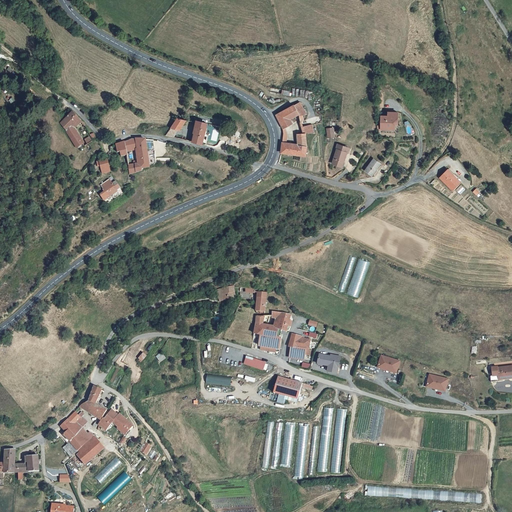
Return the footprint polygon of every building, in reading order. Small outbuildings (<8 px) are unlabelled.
[(294,112),(281,118),(285,128),(290,125),(296,122),(297,122),(296,118),(294,112)] [(81,117),(75,114),(59,125),(64,133),(72,128),(83,120),(83,119),(81,117)] [(381,119),(381,129),(387,130),(386,132),(395,132),(395,127),(393,126),(393,125),(397,125),(398,116),(388,115),(388,119),(381,119)] [(281,118),(275,121),(277,123),(278,125),(279,128),(279,130),(280,132),(280,134),(281,136),(281,137),(292,132),(290,125),(285,128),(281,118)] [(185,122),(177,119),(170,130),(176,132),(179,133),(185,122)] [(191,140),(203,144),(208,126),(195,121),(195,125),(191,140)] [(76,133),(72,128),(64,133),(68,138),(76,133)] [(169,137),(173,138),(176,132),(170,130),(166,136),(167,136),(169,137)] [(84,145),(80,139),(76,133),(68,138),(76,150),(84,145)] [(89,133),(80,139),(84,145),(93,139),(89,133)] [(299,139),(298,149),(296,162),(304,163),(308,140),(299,139)] [(137,140),(125,141),(127,149),(138,148),(137,140)] [(146,140),(137,140),(138,148),(140,156),(141,164),(136,164),(136,172),(151,167),(146,140)] [(125,141),(116,144),(116,145),(117,145),(118,153),(121,152),(122,157),(128,155),(127,151),(127,149),(125,141)] [(286,148),(281,147),(281,152),(281,159),(296,162),(298,149),(286,148)] [(347,158),(337,156),(334,170),(344,172),(347,158)] [(100,161),(97,162),(97,167),(101,166),(103,174),(110,172),(108,159),(100,161)] [(129,165),(128,165),(129,175),(136,172),(136,164),(129,165)] [(461,175),(447,164),(439,173),(452,184),(461,175)] [(382,171),(374,165),(365,177),(372,183),(382,171)] [(110,181),(101,187),(108,198),(121,189),(118,184),(114,187),(110,181)] [(359,297),(369,259),(360,257),(357,268),(360,269),(358,276),(353,275),(348,295),(359,297)] [(237,290),(234,278),(224,282),(227,293),(237,290)] [(227,293),(224,282),(219,283),(222,295),(227,293)] [(260,286),(258,301),(266,303),(268,287),(260,286)] [(222,295),(214,298),(217,308),(226,306),(222,295)] [(288,314),(290,308),(270,304),(269,312),(275,312),(273,317),(274,317),(273,322),(278,324),(281,325),(285,326),(286,325),(287,320),(288,314)] [(257,309),(256,318),(265,320),(266,308),(257,309)] [(263,339),(278,341),(281,342),(282,332),(281,331),(276,330),(277,328),(278,324),(273,322),(265,320),(256,318),(255,328),(262,329),(260,338),(263,339)] [(299,328),(293,327),(292,332),(290,339),(292,340),(298,341),(299,328)] [(304,330),(299,328),(298,341),(309,342),(311,332),(305,331),(304,330)] [(298,341),(292,340),(292,341),(291,350),(306,352),(306,347),(311,348),(312,343),(309,342),(298,341)] [(332,349),(321,347),(319,356),(330,358),(329,364),(338,366),(342,349),(332,348),(332,349)] [(380,358),(382,348),(379,347),(375,359),(388,363),(388,360),(380,358)] [(401,354),(382,348),(380,358),(388,360),(388,363),(397,366),(401,354)] [(267,355),(248,349),(246,355),(267,363),(269,358),(266,357),(267,355)] [(511,358),(499,360),(499,359),(494,360),(495,368),(500,368),(500,369),(498,369),(499,374),(505,373),(505,372),(511,371),(511,358)] [(431,367),(428,377),(439,379),(438,382),(446,384),(449,371),(431,367)] [(304,376),(279,369),(275,385),(299,392),(304,376)] [(207,384),(232,386),(233,376),(208,374),(207,384)] [(88,390),(95,395),(102,382),(94,378),(88,390)] [(88,391),(80,400),(96,412),(99,414),(106,403),(95,395),(88,390),(88,391)] [(107,424),(113,416),(116,413),(119,411),(123,408),(121,406),(119,407),(112,402),(104,413),(103,413),(99,419),(106,425),(107,424)] [(72,404),(62,419),(66,422),(67,423),(74,430),(79,425),(80,423),(75,418),(81,411),(73,403),(72,404)] [(327,472),(334,408),(325,407),(318,471),(327,472)] [(116,413),(113,416),(119,421),(118,422),(125,429),(134,418),(123,408),(119,411),(116,413)] [(337,409),(331,472),(341,473),(346,409),(337,409)] [(86,416),(81,411),(75,418),(80,423),(86,416)] [(267,422),(264,468),(269,468),(273,422),(267,422)] [(278,467),(282,423),(276,422),(273,466),(278,467)] [(64,428),(70,435),(74,430),(67,423),(63,427),(64,428)] [(285,424),(282,465),(291,466),(294,425),(285,424)] [(74,430),(79,433),(83,428),(79,425),(74,430)] [(300,425),(295,477),(303,478),(309,426),(300,425)] [(70,435),(64,428),(61,430),(67,437),(70,435)] [(83,428),(79,433),(74,430),(70,435),(78,444),(88,432),(83,428)] [(97,432),(78,448),(86,457),(105,440),(97,432)] [(151,440),(143,444),(147,451),(155,446),(151,440)] [(16,444),(6,445),(7,455),(8,464),(8,465),(19,465),(20,457),(17,457),(16,444)] [(27,457),(20,457),(19,465),(23,465),(41,465),(40,463),(38,449),(27,450),(27,457)] [(100,483),(123,464),(117,457),(95,476),(100,483)] [(98,497),(106,505),(132,478),(124,471),(98,497)] [(368,496),(418,498),(418,488),(369,487),(368,496)] [(462,502),(482,502),(482,493),(462,493),(462,502)] [(64,498),(54,497),(53,508),(65,509),(65,511),(70,511),(73,511),(75,500),(68,499),(67,501),(64,501),(64,498)]
